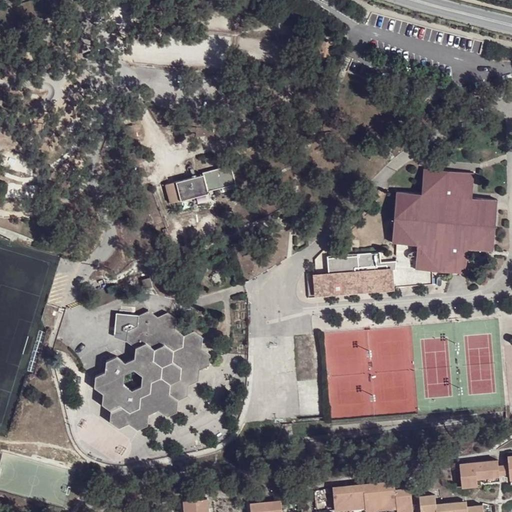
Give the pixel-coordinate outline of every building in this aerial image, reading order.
[(321,46),(320,62),(333,62),(334,53),(328,47),(321,46)] [(204,174),(179,180),(167,183),(172,202),(181,200),(210,192),(209,189),(236,182),(231,164),(203,171),(204,174)] [(469,249),(481,249),(495,250),(499,200),(474,198),(475,173),(425,169),(423,194),(397,193),(393,243),(419,245),(417,270),(456,273),(467,274),(468,261),(469,249)] [(271,248),(276,241),(272,236),(263,239),(263,246),(271,248)] [(379,255),(325,260),(326,278),(327,285),(350,283),(351,296),(363,295),(362,288),(369,288),(370,294),(393,292),(391,275),(393,275),(395,265),(379,267),(379,255)] [(393,296),(393,292),(370,294),(369,288),(362,288),(363,295),(351,296),(350,283),(327,285),(326,278),(312,280),(314,302),(393,296)] [(102,403),(111,409),(110,419),(118,426),(129,421),(137,428),(148,423),(148,413),(158,409),(167,415),(176,410),(178,399),(188,395),(189,384),(197,380),(199,369),(209,365),(210,354),(202,347),(203,337),(194,330),(184,335),(175,328),(176,317),(168,311),(158,316),(149,310),(139,314),(138,325),(128,329),(127,341),(136,347),(135,357),(125,361),(117,355),(106,359),(105,371),(95,374),(94,385),(104,393),(102,403)] [(138,325),(139,314),(116,312),(115,332),(121,332),(121,336),(127,341),(128,329),(138,325)] [(498,476),(497,463),(497,460),(458,464),(458,470),(459,486),(475,485),(475,477),(482,477),(498,476)] [(509,475),(509,462),(497,463),(498,476),(509,475)] [(459,486),(458,470),(450,471),(451,487),(459,486)] [(395,505),(411,503),(409,481),(393,482),(392,475),(331,481),(332,491),(333,505),(350,504),(350,503),(365,501),(365,504),(380,503),(395,502),(395,505)] [(499,483),(498,476),(482,477),(483,484),(499,483)] [(484,511),(483,504),(468,506),(467,501),(436,504),(435,495),(420,496),(421,511),(484,511)] [(210,511),(209,496),(185,497),(186,511),(210,511)] [(253,511),(284,511),(283,497),(253,499),(253,511)] [(365,508),(365,504),(365,501),(350,503),(350,504),(351,510),(365,508)] [(395,508),(395,505),(395,502),(380,503),(381,510),(395,508)] [(381,510),(380,503),(365,504),(365,508),(366,511),(381,510)]
